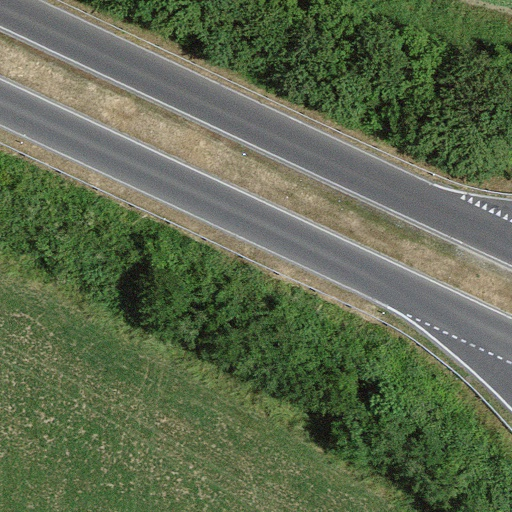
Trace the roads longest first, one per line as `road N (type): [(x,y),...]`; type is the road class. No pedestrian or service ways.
road 1 (secondary): [(503,240),(0,3)]
road 2 (secondary): [(0,101),(482,326)]
